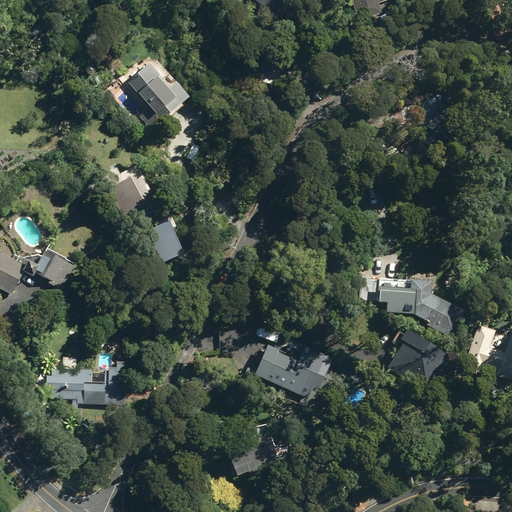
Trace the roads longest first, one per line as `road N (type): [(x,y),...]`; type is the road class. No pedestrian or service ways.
road 1 (residential): [(511,67),(495,54),(441,48),(367,81),(307,131),(104,511)]
road 2 (tertiary): [(511,489),(429,490),(380,511)]
